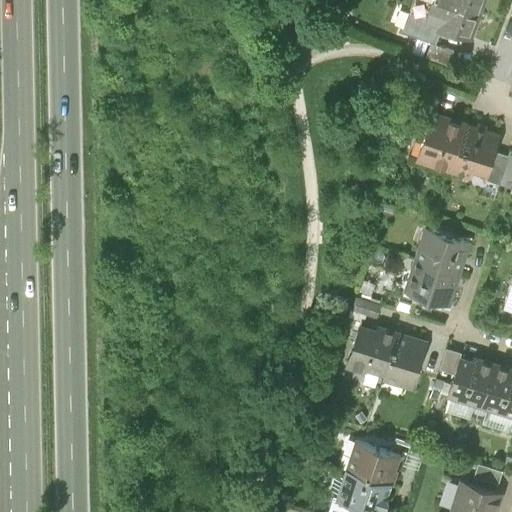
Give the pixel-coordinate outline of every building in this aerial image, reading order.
[(471,42),(480,20),(425,0),(415,0),(410,12),(445,26),(442,31),(460,38),(471,42)] [(425,0),(480,20),(487,0),(425,0)] [(432,40),(438,43),(442,31),(445,26),(410,12),(404,30),(432,40)] [(438,43),(432,40),(425,56),(450,66),(456,50),(438,43)] [(434,100),(438,91),(423,85),(420,94),(434,100)] [(431,103),(415,153),(450,165),(467,114),(453,110),(431,103)] [(467,114),(450,165),(486,176),(496,144),(502,126),(484,120),(467,114)] [(496,144),(486,176),(511,185),(511,183),(511,142),(510,148),(496,144)] [(425,224),(415,256),(461,271),(466,255),(472,240),(425,224)] [(461,271),(415,256),(404,287),(450,303),(456,287),(461,271)] [(381,287),(372,290),(375,297),(384,294),(381,287)] [(364,308),(376,312),(380,300),(354,291),(350,304),(364,308)] [(364,308),(344,363),(364,370),(366,365),(384,371),(401,322),(381,314),(376,312),(364,308)] [(401,322),(384,371),(382,377),(412,387),(431,332),(414,326),(401,322)] [(454,369),(461,348),(446,343),(439,365),(454,369)] [(482,404),(498,355),(480,349),(462,343),(461,348),(454,369),(446,392),(482,404)] [(511,359),(498,355),(482,404),(511,414),(511,359)] [(362,409),(355,413),(359,420),(366,416),(362,409)] [(415,440),(393,433),(389,443),(411,451),(415,440)] [(357,434),(346,467),(389,483),(396,463),(401,450),(357,434)] [(319,455),(321,441),(309,439),(307,453),(319,455)] [(504,469),(479,460),(475,472),(500,480),(504,469)] [(380,510),(389,483),(346,467),(336,495),(358,503),(380,510)] [(462,476),(449,511),(494,511),(502,489),(462,476)]
